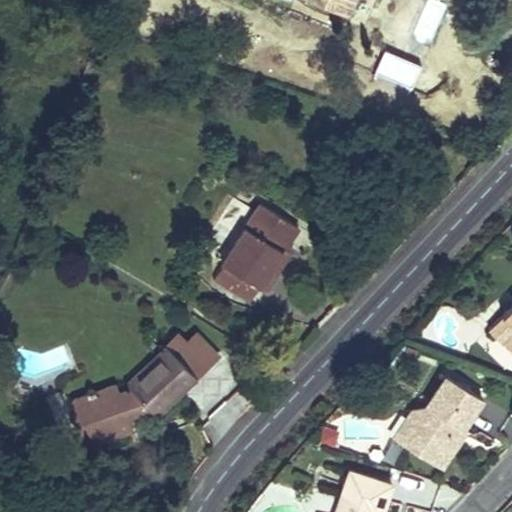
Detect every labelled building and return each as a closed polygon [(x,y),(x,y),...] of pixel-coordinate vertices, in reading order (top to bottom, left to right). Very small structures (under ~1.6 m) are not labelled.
[(315,0),(348,14),(353,0),(315,0)] [(416,62),(421,50),(394,38),(388,51),(416,62)] [(297,225),(260,202),(222,264),(223,265),(255,284),(266,291),(274,276),(268,273),(286,243),(297,225)] [(286,243),(268,273),(274,276),(292,246),(286,243)] [(255,284),(223,265),(215,279),(247,298),(255,284)] [(511,316),(495,334),(501,341),(511,329),(511,316)] [(511,329),(501,341),(511,351),(511,329)] [(157,414),(217,354),(195,332),(185,343),(176,334),(127,384),(130,387),(118,392),(114,384),(95,391),(94,390),(91,389),(90,389),(88,392),(89,394),(79,397),(78,396),(69,410),(71,411),(85,447),(131,429),(127,418),(124,409),(144,402),(151,409),(152,409),(157,414)] [(482,397),(445,374),(426,405),(411,409),(414,424),(402,443),(432,461),(439,450),(455,446),(452,430),(445,426),(448,420),(462,428),(482,397)] [(144,402),(124,409),(127,418),(151,409),(144,402)] [(414,424),(411,409),(394,438),(402,443),(414,424)] [(455,446),(439,450),(432,461),(441,467),(455,446)] [(380,511),(391,482),(349,468),(334,511),(380,511)]
